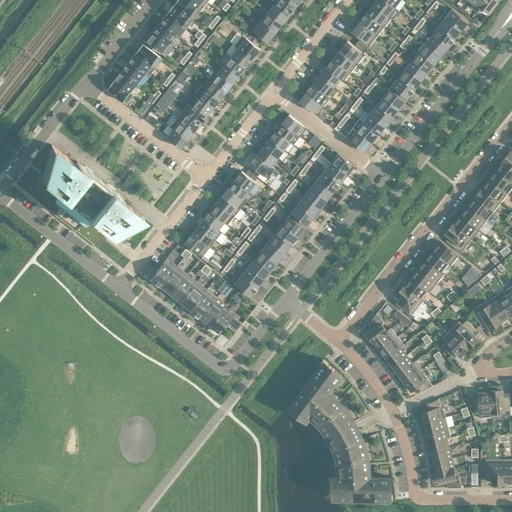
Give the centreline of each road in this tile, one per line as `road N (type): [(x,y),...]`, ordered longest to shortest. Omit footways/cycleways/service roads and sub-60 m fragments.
road 1 (residential): [(338,339),(511,125)]
road 2 (residential): [(338,339),(373,371),(408,451),(418,497),(511,498)]
road 3 (residential): [(124,288),(232,370),(287,301)]
road 4 (residential): [(384,178),(511,16)]
road 5 (residential): [(287,301),(384,178)]
road 6 (residential): [(0,194),(124,288)]
road 7 (residential): [(205,178),(86,87)]
road 8 (residential): [(275,89),(384,178)]
road 9 (residential): [(124,288),(205,178)]
road 10 (residential): [(0,191),(86,87)]
